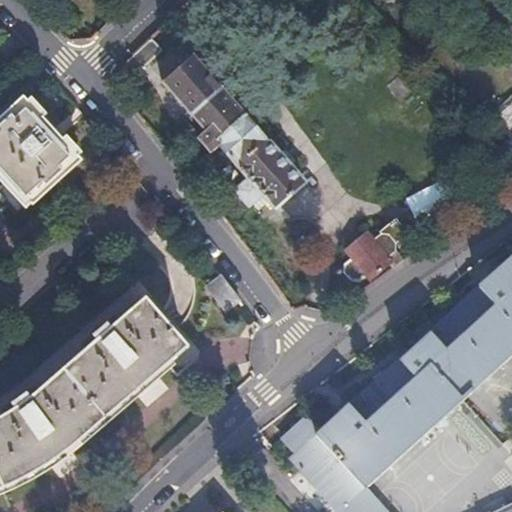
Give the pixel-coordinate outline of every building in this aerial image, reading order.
[(118,66),(115,81),(118,84),(136,66),(139,68),(158,50),(147,39),(118,66)] [(289,166),(277,153),(191,57),(161,84),(201,130),(193,138),(208,154),(216,146),(244,178),(231,190),(245,206),(255,199),(258,203),(264,199),(272,208),(303,181),(289,166)] [(27,95),(0,118),(0,163),(37,203),(86,160),(27,95)] [(285,146),(277,153),(289,166),(297,159),(285,146)] [(438,181),(404,196),(411,211),(445,196),(438,181)] [(386,267),(391,272),(400,265),(392,256),(393,244),(401,235),(388,221),(373,234),(375,237),(365,245),(363,243),(346,259),(348,263),(344,267),(343,275),(350,283),(356,284),(363,279),(367,283),(386,267)] [(332,511),(511,511),(511,504),(494,511),(385,511),(366,490),(511,357),(511,258),(318,434),(305,419),(281,442),(295,456),(288,463),(332,511)] [(225,313),(238,303),(217,277),(204,287),(225,313)] [(0,488),(2,488),(21,479),(39,470),(57,459),(75,447),(189,349),(147,301),(40,391),(12,410),(0,416),(0,488)]
